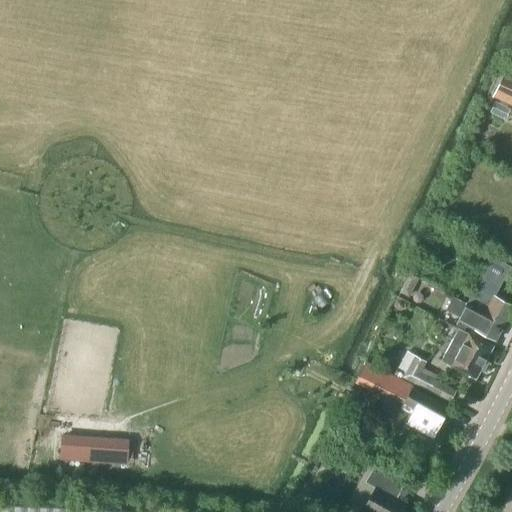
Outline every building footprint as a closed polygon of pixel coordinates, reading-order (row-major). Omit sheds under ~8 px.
[(504,70),(492,96),(494,97),(511,105),(511,74),(507,72),(504,70)] [(461,254),(482,252),(481,242),(460,245),(461,254)] [(504,323),(511,308),(511,305),(494,296),(503,279),(509,283),(511,276),(511,267),(510,266),(491,257),(488,263),(481,259),(477,268),(484,272),(472,293),(466,304),(504,323)] [(466,304),(452,296),(445,310),(459,317),(455,325),(464,329),(466,325),(495,340),(504,323),(466,304)] [(474,378),(492,346),(458,328),(441,361),(450,366),(474,378)] [(405,372),(414,355),(406,351),(397,368),(405,372)] [(405,372),(402,378),(449,403),(456,390),(434,378),(424,373),(426,369),(423,367),(426,361),(414,355),(405,372)] [(366,363),(356,383),(368,389),(369,386),(378,369),(366,363)] [(412,388),(412,387),(378,369),(369,386),(403,403),(412,388)] [(426,369),(424,373),(434,378),(436,374),(426,369)] [(437,430),(449,409),(412,388),(403,403),(400,409),(395,406),(385,426),(434,454),(444,435),(437,430)] [(416,458),(405,452),(396,467),(407,473),(416,458)] [(363,510),(366,511),(400,511),(406,502),(397,497),(405,481),(380,467),(383,461),(374,456),(348,501),(363,510)]
